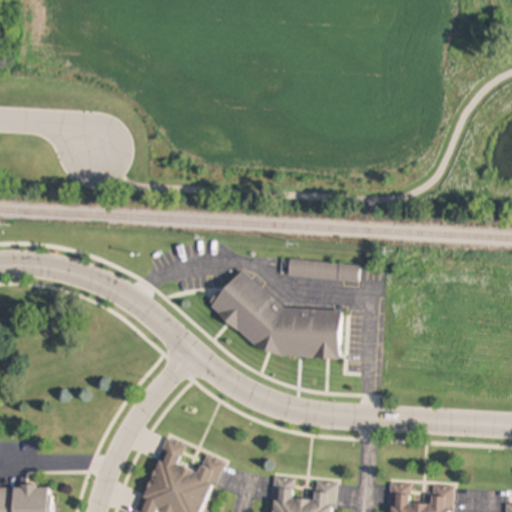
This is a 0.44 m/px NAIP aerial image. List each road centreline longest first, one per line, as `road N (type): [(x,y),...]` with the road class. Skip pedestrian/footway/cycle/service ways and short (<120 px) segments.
road 1 (residential): [(511,429),(273,405),(133,302),(75,274)]
road 2 (residential): [(96,511),(127,436),(196,353)]
